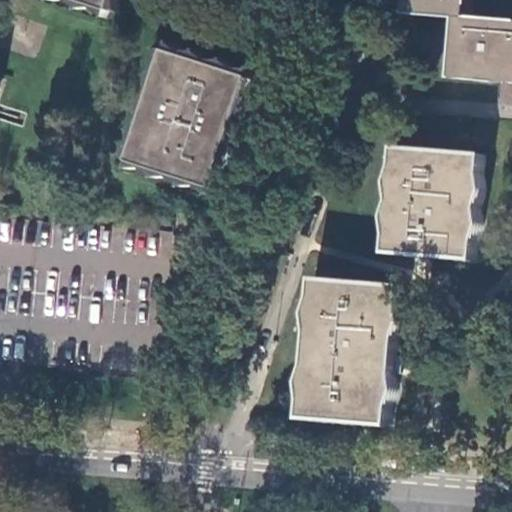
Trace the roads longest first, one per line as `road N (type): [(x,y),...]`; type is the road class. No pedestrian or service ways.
road 1 (residential): [(220,473),(361,97)]
road 2 (tertiary): [(220,473),(0,455)]
road 3 (tertiary): [(431,490),(220,473)]
road 4 (residential): [(361,97),(511,111)]
